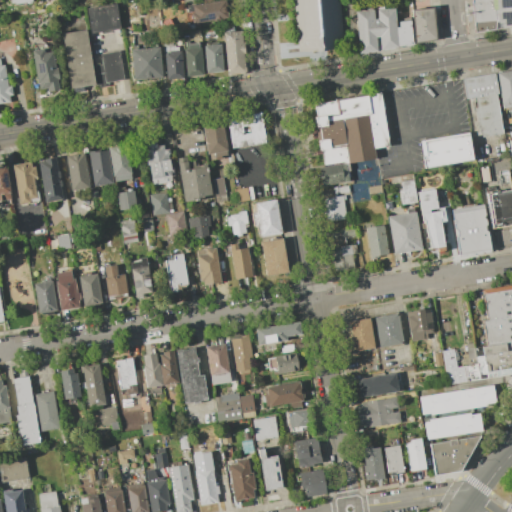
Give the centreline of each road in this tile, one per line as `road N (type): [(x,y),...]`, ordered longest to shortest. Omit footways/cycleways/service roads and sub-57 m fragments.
road 1 (tertiary): [(0,134),(511,48)]
road 2 (residential): [(0,349),(511,266)]
road 3 (residential): [(275,88),(287,108),(349,511)]
road 4 (residential): [(473,500),(448,493),(334,511)]
